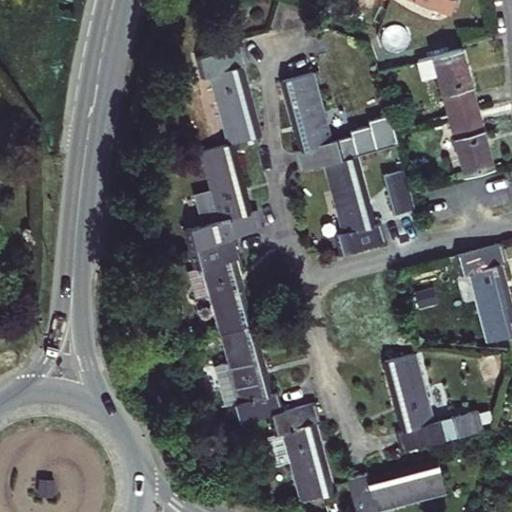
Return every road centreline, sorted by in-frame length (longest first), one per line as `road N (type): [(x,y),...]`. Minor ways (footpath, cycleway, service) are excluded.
road 1 (residential): [(476,233),(301,282),(329,383),(359,448)]
road 2 (secondary): [(76,271),(87,145),(116,0)]
road 3 (secondary): [(117,425),(88,358),(76,271)]
road 4 (secondary): [(76,271),(52,349),(15,396)]
